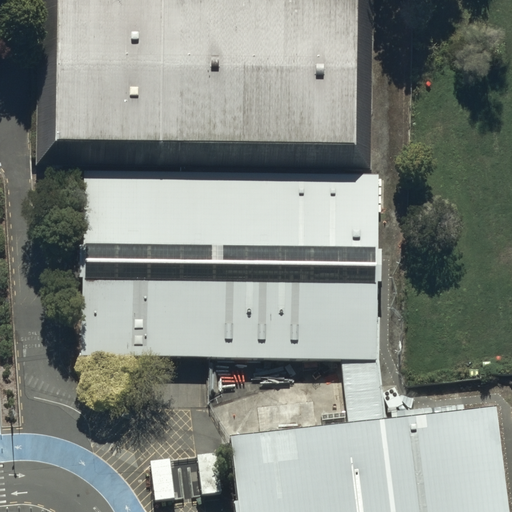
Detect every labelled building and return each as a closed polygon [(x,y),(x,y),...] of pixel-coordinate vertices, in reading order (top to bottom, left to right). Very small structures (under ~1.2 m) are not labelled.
[(54,0),(54,143),(352,144),(352,0),(54,0)] [(458,86),(427,84),(421,153),(425,153),(425,160),(448,162),(448,154),(453,154),(458,86)] [(511,90),(499,178),(436,170),(433,193),(438,193),(435,218),(511,227),(511,90)] [(82,172),(78,355),(185,357),(341,360),(349,430),(375,427),(384,426),(375,361),(378,177),(82,172)] [(404,239),(404,385),(443,385),(442,239),(404,239)] [(511,276),(493,277),(496,372),(511,371),(511,276)] [(349,430),(232,444),(239,511),(511,511),(511,510),(501,413),(384,426),(375,427),(349,430)]
